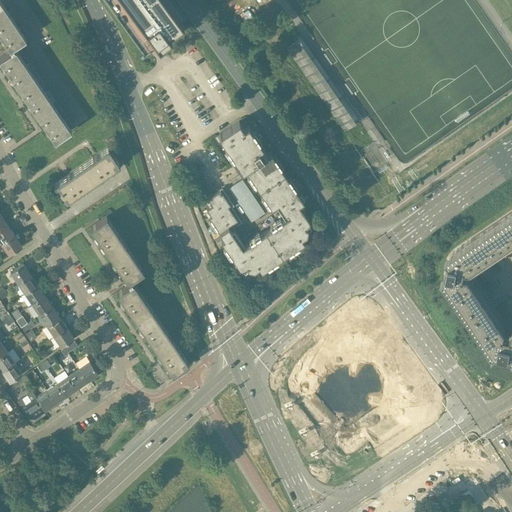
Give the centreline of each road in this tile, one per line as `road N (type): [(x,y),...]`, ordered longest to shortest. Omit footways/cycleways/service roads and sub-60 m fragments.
road 1 (primary): [(357,264),(67,511)]
road 2 (residential): [(30,444),(111,389),(119,367),(0,157)]
road 3 (primary): [(190,0),(333,200),(357,264)]
road 4 (primary): [(104,511),(311,337)]
road 5 (primary): [(371,224),(344,161),(227,0)]
road 6 (primary): [(485,412),(378,246)]
road 7 (residential): [(90,0),(147,140)]
